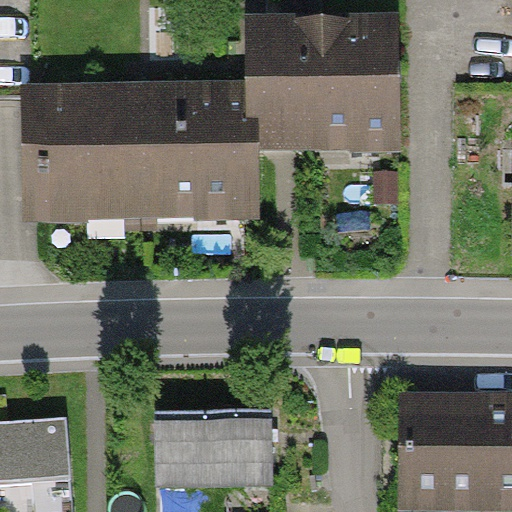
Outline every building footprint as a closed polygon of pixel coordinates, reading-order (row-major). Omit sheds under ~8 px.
[(261,89),(262,158),(408,155),(405,26),(260,29),(261,89)] [(32,94),(35,228),(264,223),(262,158),(261,89),(32,94)] [(511,398),(404,398),(404,508),(511,508),(511,398)] [(282,424),(152,428),(155,502),(284,498),(282,424)] [(0,431),(0,487),(75,482),(71,426),(0,431)]
